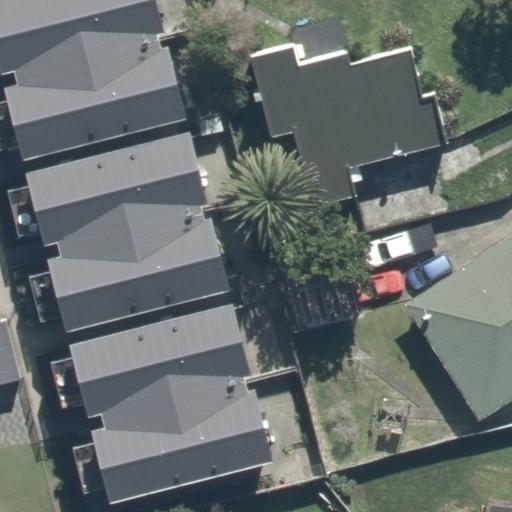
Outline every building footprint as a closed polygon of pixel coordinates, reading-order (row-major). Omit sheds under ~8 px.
[(163,29),(155,0),(0,0),(0,70),(13,68),(16,80),(3,85),(21,157),(186,115),(166,43),(160,45),(156,31),(163,29)] [(228,0),(180,0),(196,62),(241,51),(228,0)] [(340,17),(246,45),(273,138),(295,131),(324,226),(371,212),(359,172),(434,150),(401,36),(350,51),(340,17)] [(204,201),(186,130),(23,170),(41,242),(54,239),(58,252),(44,256),(63,328),(227,286),(208,214),(201,216),(197,202),(204,201)] [(511,402),(511,242),(404,313),(477,426),(511,402)] [(249,373),(231,303),(68,343),(86,415),(99,411),(103,424),(89,428),(108,501),(272,459),(253,387),(246,389),(242,375),(249,373)] [(0,383),(20,379),(6,320),(0,321),(0,383)] [(23,511),(6,443),(0,445),(0,511),(23,511)]
